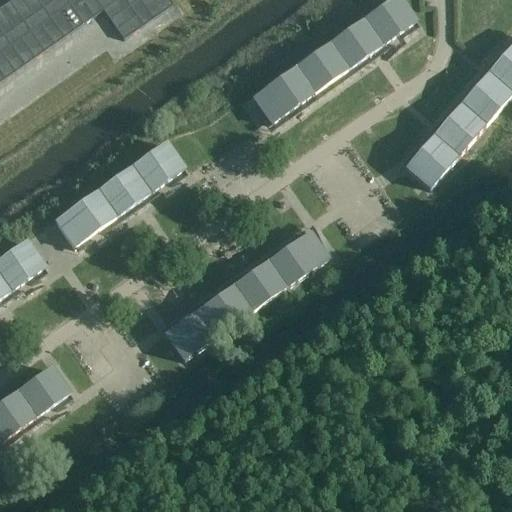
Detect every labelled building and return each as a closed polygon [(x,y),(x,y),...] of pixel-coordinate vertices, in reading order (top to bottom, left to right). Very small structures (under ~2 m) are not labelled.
[(15,0),(0,11),(0,85),(103,13),(124,43),(173,8),(167,0),(15,0)] [(254,104),(265,119),(272,130),(416,28),(398,2),(254,104)] [(511,52),(407,173),(406,173),(430,194),(511,100),(511,52)] [(56,227),(74,253),(184,176),(184,175),(166,150),(56,227)] [(310,239),(166,340),(184,366),(328,264),(317,249),(310,239)] [(0,266),(0,305),(44,274),(45,274),(27,248),(0,266)] [(52,374),(0,410),(0,449),(70,400),(52,374)]
